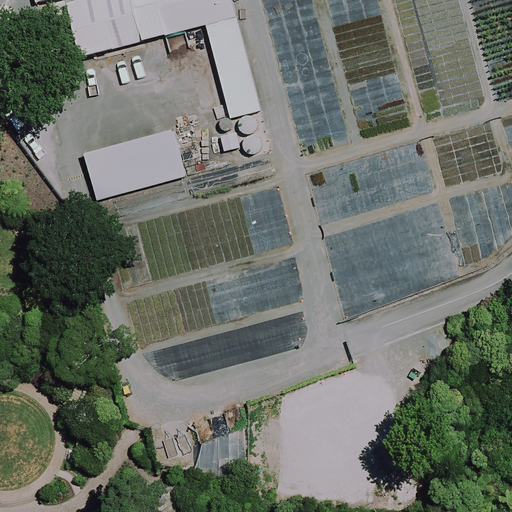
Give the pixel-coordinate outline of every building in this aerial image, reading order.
[(228,0),(75,0),(65,3),(80,56),(204,23),(229,116),(257,108),(228,0)] [(61,205),(42,121),(0,130),(0,166),(5,189),(16,187),(22,214),(61,205)] [(170,132),(84,155),(96,199),(182,177),(170,132)] [(241,151),(237,135),(221,139),(224,154),(241,151)] [(368,405),(284,405),(284,446),(368,446),(368,405)]
